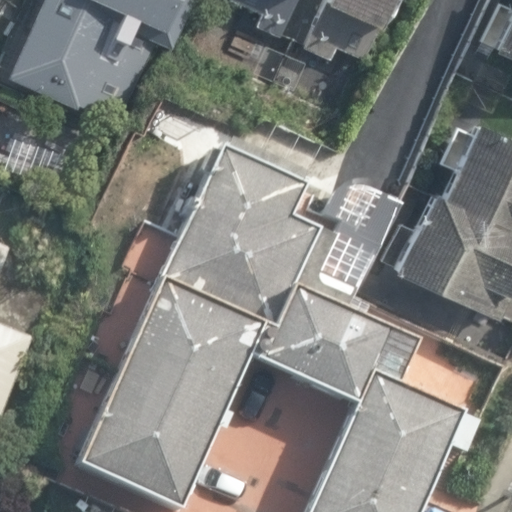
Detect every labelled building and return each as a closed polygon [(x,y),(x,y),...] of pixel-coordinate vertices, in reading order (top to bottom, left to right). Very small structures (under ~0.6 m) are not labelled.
[(29,0),(0,66),(0,73),(107,115),(170,0),(29,0)] [(279,0),(239,0),(272,16),(279,0)] [(308,0),(296,31),(356,45),(379,0),(308,0)] [(511,0),(490,0),(471,42),(511,57),(511,0)] [(511,286),(511,140),(455,116),(379,273),(496,322),(511,286)] [(320,192),(227,150),(75,484),(137,511),(210,511),(266,388),(354,428),(315,511),(420,511),(457,432),(396,404),(417,359),(298,305),(325,245),(301,234),(320,192)] [(0,263),(5,245),(0,243),(0,414),(30,332),(0,318),(0,263)]
